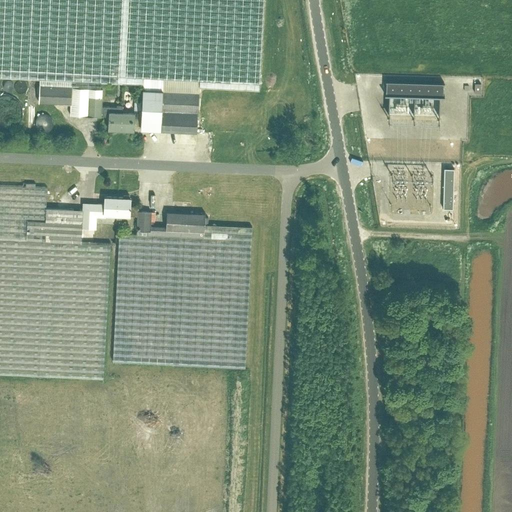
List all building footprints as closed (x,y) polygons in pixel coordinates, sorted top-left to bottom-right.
[(0,0),(0,75),(40,78),(39,85),(39,97),(39,102),(70,103),(71,103),(71,87),(100,88),(101,81),(123,82),(143,82),(141,109),(134,109),(134,112),(134,125),(141,125),(141,128),(197,131),(199,85),(258,88),(262,17),(262,0),(0,0)] [(443,94),(443,82),(386,80),(386,93),(389,93),(414,94),(439,94),(443,94)] [(70,103),(70,114),(101,116),(101,115),(109,115),(108,129),(121,129),(122,111),(122,105),(117,104),(116,106),(101,106),(102,88),(100,88),(71,87),(71,103),(70,103)] [(122,111),(121,129),(134,130),(134,125),(134,112),(122,111)] [(443,207),(453,208),(454,168),(444,167),(443,207)] [(47,186),(35,186),(23,185),(0,184),(0,373),(103,378),(110,243),(94,243),(81,242),(26,240),(26,238),(27,218),(45,219),(46,207),(47,186)] [(117,197),(116,215),(116,218),(122,219),(122,215),(129,216),(129,215),(137,216),(136,230),(150,230),(150,224),(151,211),(137,210),(137,206),(130,206),(130,197),(129,197),(129,195),(123,195),(123,197),(117,197)] [(104,217),(104,214),(116,215),(117,197),(105,196),(104,203),(96,203),(95,208),(82,208),(82,209),(81,227),(95,228),(96,216),(104,217)] [(81,227),(82,209),(46,207),(45,219),(27,218),(26,238),(26,240),(81,242),(81,227)] [(205,213),(167,210),(166,225),(208,228),(208,224),(208,217),(205,217),(205,213)] [(208,228),(166,225),(150,224),(150,230),(150,234),(120,233),(115,335),(114,361),(245,367),(252,226),(214,224),(208,224),(208,228)]
